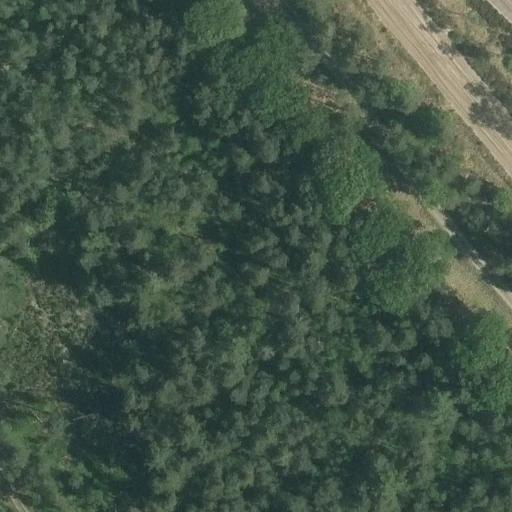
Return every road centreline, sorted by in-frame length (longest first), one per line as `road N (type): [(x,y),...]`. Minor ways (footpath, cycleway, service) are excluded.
road 1 (track): [(511,301),(280,0)]
road 2 (track): [(395,0),(511,140)]
